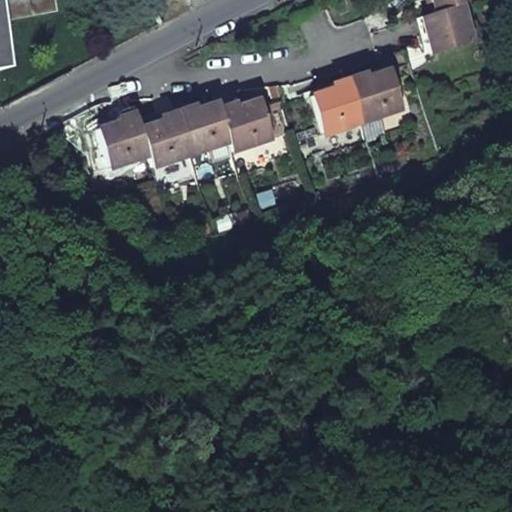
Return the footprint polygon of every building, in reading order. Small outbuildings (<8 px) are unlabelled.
[(0,0),(0,70),(1,70),(0,65),(0,22),(58,11),(56,0),(0,0)] [(428,0),(433,13),(458,4),(469,0),(428,0)] [(433,54),(472,41),(458,4),(433,13),(420,17),(433,54)] [(346,84),(359,124),(397,111),(385,71),(346,84)] [(359,124),(346,84),(308,97),(320,136),(359,124)] [(270,139),(258,100),(239,106),(220,113),(229,141),(233,152),(270,139)] [(179,115),(191,154),(229,141),(220,113),(217,102),(197,109),(179,115)] [(136,114),(98,126),(111,166),(149,154),(140,127),(136,114)] [(153,166),(191,154),(179,115),(140,127),(149,154),(153,166)]
